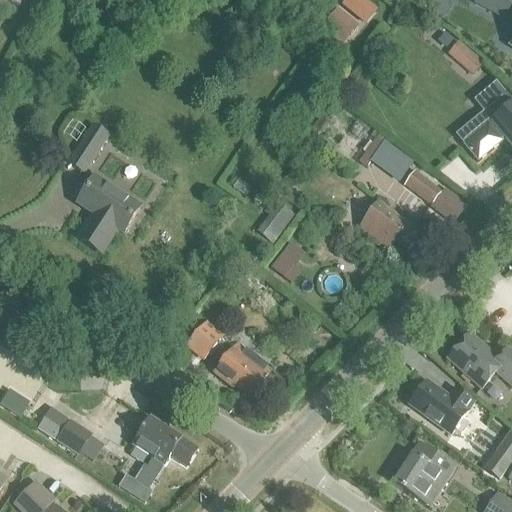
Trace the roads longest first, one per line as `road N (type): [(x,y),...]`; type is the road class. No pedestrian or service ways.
road 1 (tertiary): [(275,456),(511,222)]
road 2 (unclassified): [(275,456),(0,284)]
